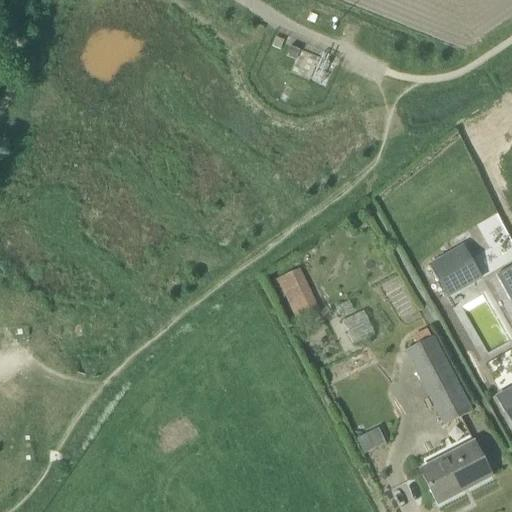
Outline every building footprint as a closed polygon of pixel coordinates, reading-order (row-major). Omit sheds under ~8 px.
[(295,61),(299,51),(290,48),(286,57),(295,61)] [(438,282),(472,263),(463,247),(429,266),(438,282)] [(297,324),(302,322),(310,317),(320,312),(300,269),(276,281),(297,324)] [(351,341),(373,332),(365,312),(343,321),(351,341)] [(471,413),(449,369),(432,338),(405,351),(445,427),(471,413)] [(420,471),(437,505),(439,504),(437,501),(468,485),(469,488),(491,477),(474,443),(420,471)]
